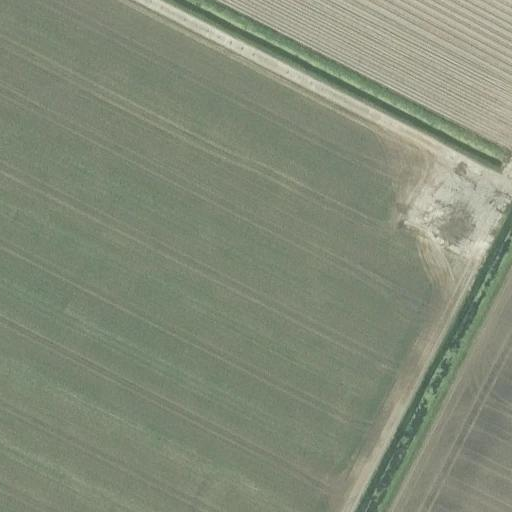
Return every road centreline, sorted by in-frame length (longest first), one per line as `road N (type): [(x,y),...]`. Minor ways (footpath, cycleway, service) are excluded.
road 1 (track): [(511,190),(135,0)]
road 2 (track): [(397,511),(511,294)]
